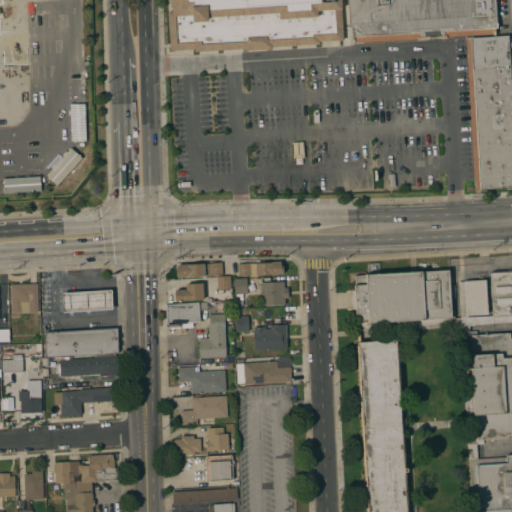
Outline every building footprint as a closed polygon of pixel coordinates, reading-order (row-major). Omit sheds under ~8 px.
[(342,42),(339,0),(170,0),(171,11),(166,11),(169,53),(342,42)] [(347,0),(494,0),(496,22),(497,22),(498,28),(495,28),(495,35),(492,35),(492,34),(446,37),(446,38),(417,40),(417,38),(355,42),(355,43),(352,43),(351,30),(349,27),(347,0)] [(511,96),(511,188),(506,189),(506,187),(486,188),(486,190),(474,191),(474,189),(475,189),(466,38),(465,39),(465,37),(472,36),(472,37),(508,35),(511,96)] [(69,104),(70,141),(85,141),(84,104),(69,104)] [(56,185),(81,158),(70,148),(45,175),(56,185)] [(3,193),(40,191),(39,177),(2,178),(3,193)] [(238,276),(237,264),(249,263),(255,263),(280,261),(280,265),(282,265),(282,266),(283,266),(283,272),(282,272),(282,273),(256,275),(255,274),(238,276)] [(222,262),(222,274),(210,275),(209,263),(222,262)] [(206,274),(204,274),(204,275),(187,276),(187,277),(177,277),(176,275),(175,270),(177,269),(177,264),(186,264),(203,263),(203,264),(205,264),(206,274)] [(356,324),(355,309),(351,309),(350,290),(354,290),(354,285),(355,285),(354,276),(448,269),(449,277),(452,276),(452,282),(449,282),(449,287),(451,287),(452,295),(449,295),(450,309),(453,309),(454,318),(356,324)] [(489,272),(492,272),(492,271),(506,270),(506,272),(511,271),(511,315),(492,317),(492,315),(489,272)] [(216,277),(230,277),(230,288),(218,289),(216,277)] [(247,293),(234,293),(234,279),(246,279),(247,293)] [(457,281),(485,279),(487,314),(467,315),(467,317),(460,317),(457,281)] [(284,281),(284,287),(287,287),(288,298),(284,298),(284,304),(261,305),(260,282),(284,281)] [(10,284),(19,283),(19,282),(30,282),(30,283),(37,283),(38,312),(28,312),(28,311),(21,311),(21,312),(11,313),(10,284)] [(203,299),(175,301),(175,299),(174,299),(174,292),(174,290),(185,289),(185,284),(202,283),(203,299)] [(111,289),(112,308),(63,312),(62,292),(111,289)] [(207,303),(207,309),(199,310),(200,321),(167,323),(167,305),(207,303)] [(226,357),(199,358),(198,338),(208,338),(208,327),(210,326),(209,314),(224,314),(225,334),(226,336),(225,336),(226,357)] [(235,316),(248,315),(249,330),(236,331),(235,316)] [(476,444),(477,458),(480,511),(471,511),(460,326),(421,329),(421,327),(380,329),(381,340),(372,341),(371,330),(357,331),(356,324),(454,318),(460,317),(467,317),(492,315),(492,317),(511,315),(511,321),(474,324),(474,325),(469,326),(469,331),(477,444),(476,444)] [(254,349),(253,327),(264,326),(265,329),(270,328),(270,325),(286,324),(287,348),(254,349)] [(93,354),(75,355),(75,357),(45,359),(43,332),(116,327),(118,354),(93,356),(93,354)] [(0,329),(8,329),(9,341),(0,341),(0,329)] [(469,331),(476,330),(476,334),(510,332),(510,338),(511,337),(511,437),(493,439),(493,440),(491,440),(491,439),(483,439),(483,443),(477,444),(469,331)] [(372,341),(381,340),(396,340),(396,352),(398,352),(401,408),(400,408),(401,423),(405,423),(405,430),(401,431),(401,433),(403,433),(408,511),(406,511),(366,511),(365,484),(366,484),(365,479),(365,480),(358,384),(360,384),(359,380),(358,380),(356,342),(372,341)] [(118,354),(119,374),(100,375),(99,373),(60,375),(60,373),(45,373),(45,367),(44,367),(43,359),(45,359),(75,357),(75,359),(93,357),(93,356),(118,354)] [(2,371),(1,359),(22,359),(22,371),(2,371)] [(276,361),(277,367),(290,367),(291,381),(244,384),(242,363),(276,361)] [(191,393),(190,381),(178,382),(177,367),(194,366),(194,371),(224,369),(226,391),(191,393)] [(40,380),(41,410),(42,410),(42,411),(21,412),(21,399),(19,399),(19,391),(26,391),(26,380),(40,380)] [(61,416),(60,404),(54,404),(53,392),(61,392),(61,391),(79,390),(79,389),(117,387),(118,400),(81,402),(81,404),(80,404),(81,414),(61,416)] [(226,395),(227,416),(197,418),(197,424),(181,425),(180,410),(192,409),(192,397),(226,395)] [(228,449),(227,449),(227,450),(226,450),(226,449),(224,449),(224,451),(221,451),(221,449),(210,450),(206,451),(206,441),(208,440),(207,428),(223,427),(223,433),(227,433),(228,449)] [(201,451),(194,452),(194,454),(191,454),(191,456),(188,456),(188,454),(174,455),(174,439),(180,439),(180,436),(193,435),(193,438),(200,438),(201,451)] [(66,511),(66,498),(64,498),(63,483),(55,483),(54,472),(53,472),(53,464),(54,464),(54,462),(79,461),(79,463),(82,463),(82,465),(89,465),(88,455),(111,454),(112,455),(113,459),(114,459),(114,467),(119,467),(119,479),(98,480),(98,481),(90,482),(91,492),(92,492),(92,494),(93,494),(93,498),(92,498),(92,499),(94,499),(94,505),(92,505),(92,511),(66,511)] [(506,456),(506,455),(511,454),(511,511),(480,511),(477,458),(506,456)] [(205,458),(231,456),(232,472),(234,472),(234,475),(232,475),(232,480),(206,481),(205,458)] [(23,473),(31,473),(31,470),(42,470),(43,499),(25,499),(23,473)] [(0,496),(0,473),(9,473),(9,475),(15,475),(15,496),(0,496)] [(231,488),(231,491),(229,491),(230,498),(229,498),(229,499),(223,500),(223,499),(220,499),(220,500),(213,500),(213,499),(207,500),(207,501),(201,501),(201,500),(199,500),(199,501),(197,502),(197,503),(190,503),(190,502),(188,502),(188,503),(182,504),(182,502),(182,504),(175,504),(175,503),(173,503),(172,491),(231,488)] [(230,503),(230,504),(232,504),(232,511),(231,511),(211,511),(211,505),(212,505),(212,504),(230,503)]
